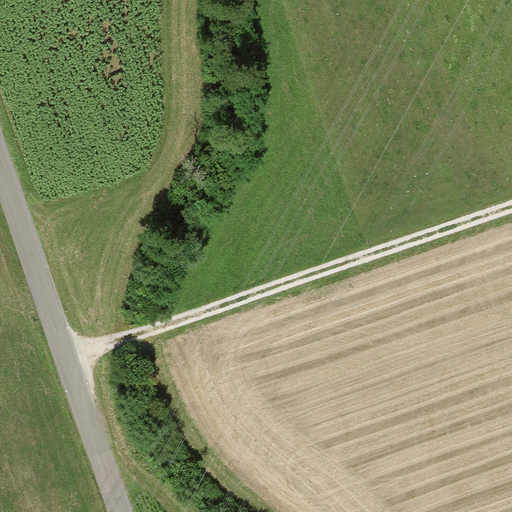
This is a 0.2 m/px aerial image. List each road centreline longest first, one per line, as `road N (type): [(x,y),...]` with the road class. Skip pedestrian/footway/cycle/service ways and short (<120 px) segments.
road 1 (track): [(61,356),(511,208)]
road 2 (tertiary): [(114,511),(0,175)]
